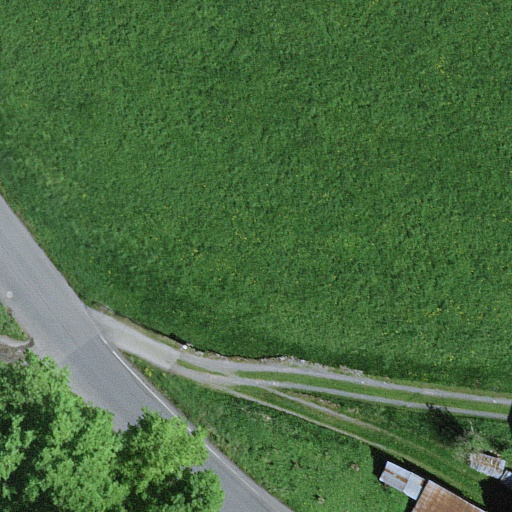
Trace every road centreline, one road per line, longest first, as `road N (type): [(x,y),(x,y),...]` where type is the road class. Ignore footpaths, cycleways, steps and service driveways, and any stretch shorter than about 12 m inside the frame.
road 1 (track): [(66,340),(91,326),(106,328),(182,365),(247,379),(511,409)]
road 2 (tertiary): [(0,249),(71,348),(236,511)]
